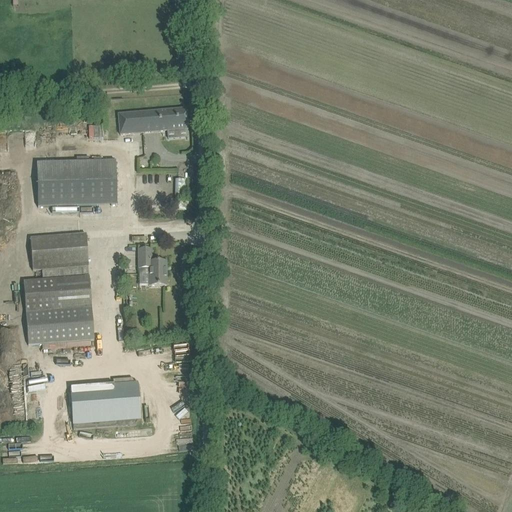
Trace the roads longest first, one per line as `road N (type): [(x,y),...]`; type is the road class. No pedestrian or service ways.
road 1 (unclassified): [(210,511),(205,203)]
road 2 (track): [(0,100),(203,87)]
